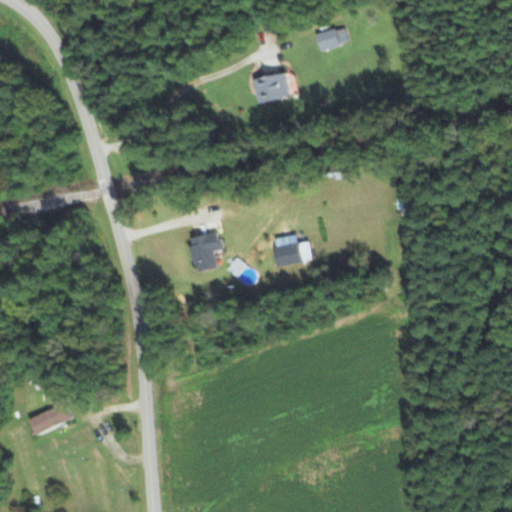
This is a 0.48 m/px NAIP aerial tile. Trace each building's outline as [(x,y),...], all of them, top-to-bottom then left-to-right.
[(345,27),(315,33),(319,50),(349,44),(345,27)] [(258,103),(290,98),(287,73),(254,77),(258,103)] [(188,238),(196,272),(217,267),(213,251),(222,249),(218,231),(188,238)] [(273,246),(276,266),(303,263),(300,243),(273,246)] [(28,420),(36,436),(72,419),(65,403),(28,420)]
